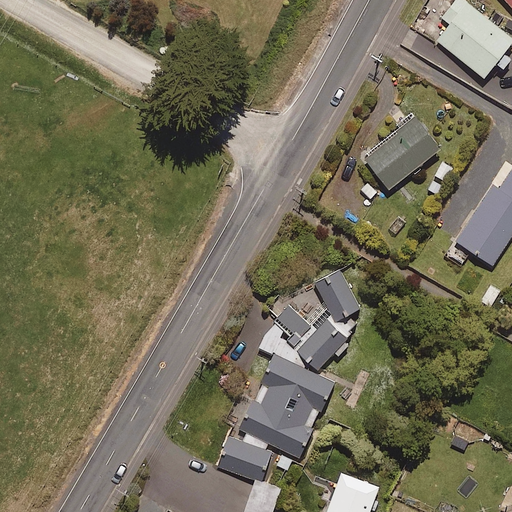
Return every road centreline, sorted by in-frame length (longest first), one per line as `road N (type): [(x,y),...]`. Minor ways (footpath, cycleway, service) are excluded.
road 1 (tertiary): [(76,511),(285,147)]
road 2 (residential): [(285,147),(22,0)]
road 3 (tertiary): [(285,147),(368,0)]
